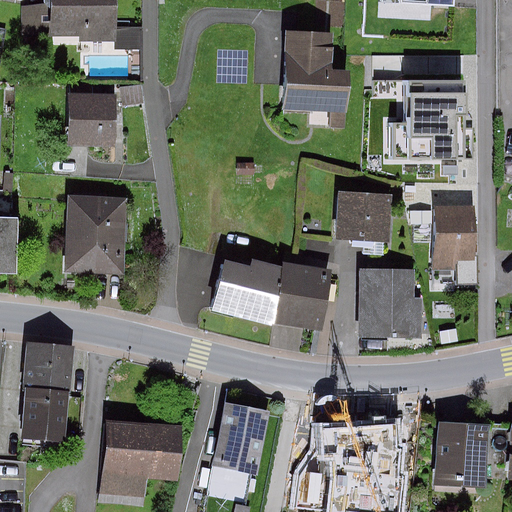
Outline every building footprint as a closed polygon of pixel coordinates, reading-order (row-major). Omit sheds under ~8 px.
[(120,32),(119,0),(58,0),(59,32),(120,32)] [(338,74),(340,29),(296,27),(292,112),(347,114),(349,74),(338,74)] [(470,71),(408,72),(409,117),(393,117),(393,155),(471,154),(470,71)] [(122,95),(78,94),(77,137),(121,138),(122,95)] [(385,229),(389,195),(342,190),(338,225),(385,229)] [(67,272),(126,277),(131,200),(72,196),(67,272)] [(472,263),(470,211),(428,212),(429,264),(472,263)] [(0,269),(14,269),(13,214),(0,214),(0,269)] [(275,318),(285,262),(252,255),(251,263),(226,258),(215,306),(275,318)] [(334,266),(286,257),(285,262),(275,318),(323,327),(334,266)] [(420,265),(363,266),(364,337),(429,336),(428,295),(420,295),(420,265)] [(27,448),(70,447),(69,393),(92,392),(91,351),(26,352),(27,448)] [(265,474),(277,415),(230,406),(219,465),(265,474)] [(359,472),(367,429),(320,420),(311,465),(323,468),(314,511),(371,511),(379,476),(359,472)] [(492,488),(493,429),(445,427),(444,487),(492,488)] [(175,435),(119,429),(112,495),(147,498),(150,470),(172,472),(175,435)]
